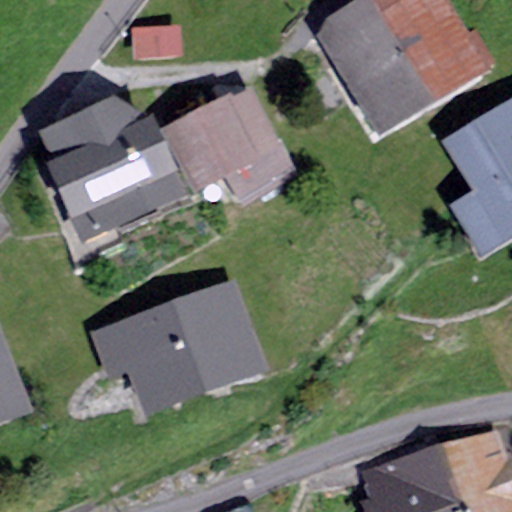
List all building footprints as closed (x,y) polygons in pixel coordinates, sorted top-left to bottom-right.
[(428,96),(370,0),(367,0),(329,23),(322,36),(351,85),(363,77),(388,120),(428,96)] [(370,0),(428,96),(488,61),(474,37),(455,48),(426,0),(370,0)] [(146,127),(115,103),(44,135),(58,166),(51,170),(81,235),(175,192),(146,127)] [(511,104),(449,143),(481,195),(461,208),(483,244),(511,227),(511,104)] [(257,105),(224,110),(249,160),(277,147),(257,105)] [(249,160),(224,110),(172,134),(197,186),(227,172),(236,190),(256,181),(247,161),(249,160)] [(131,332),(155,395),(245,362),(222,299),(131,332)] [(0,379),(0,409),(11,406),(0,379)] [(440,449),(462,511),(510,511),(494,471),(508,466),(497,437),(442,449),(440,449)] [(462,511),(440,449),(369,472),(383,510),(377,511),(462,511)]
